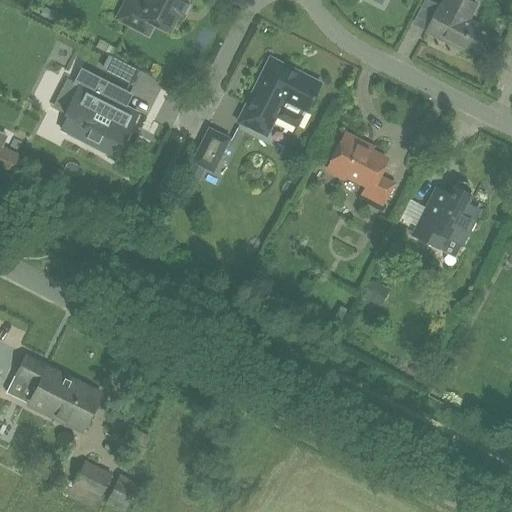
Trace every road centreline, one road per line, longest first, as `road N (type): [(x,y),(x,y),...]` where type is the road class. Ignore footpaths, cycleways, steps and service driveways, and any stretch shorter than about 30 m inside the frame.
road 1 (unclassified): [(483,511),(0,266)]
road 2 (residential): [(511,129),(343,42),(309,0)]
road 3 (residential): [(185,135),(249,7),(261,0)]
